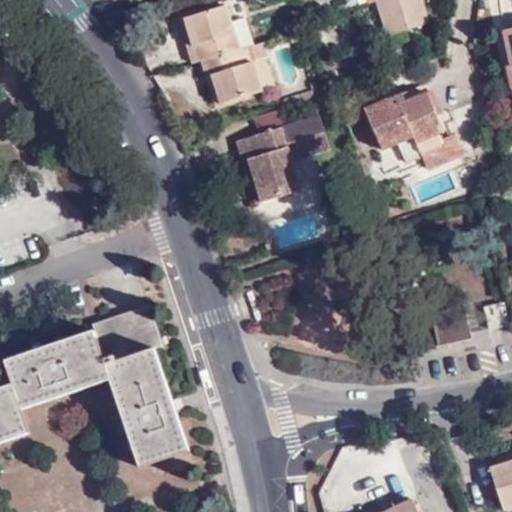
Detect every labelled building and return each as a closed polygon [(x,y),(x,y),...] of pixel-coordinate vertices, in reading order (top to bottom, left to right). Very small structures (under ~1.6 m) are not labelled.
[(432,24),(423,0),(376,0),(377,3),(388,37),(391,37),(395,46),(410,41),(408,31),(432,24)] [(228,7),(185,19),(193,47),(188,48),(194,64),(201,62),(207,80),(214,78),(221,104),(262,92),(250,46),(239,50),(233,22),(228,7)] [(193,47),(185,19),(181,21),(188,48),(193,47)] [(245,19),(233,22),(239,50),(250,46),(253,45),(245,19)] [(214,78),(207,80),(216,106),(221,104),(214,78)] [(398,104),(394,98),(366,110),(383,149),(399,144),(406,162),(424,157),(423,154),(444,145),(443,141),(442,136),(447,134),(440,117),(436,107),(430,92),(408,101),(398,104)] [(404,94),(394,98),(398,104),(408,101),(404,94)] [(440,105),(436,107),(440,117),(444,116),(440,105)] [(251,159),(265,202),(303,190),(296,161),(332,150),(321,115),(240,141),(245,161),(251,159)] [(423,154),(424,157),(429,169),(462,155),(454,137),(443,141),(444,145),(423,154)] [(258,205),(265,202),(251,159),(245,161),(258,205)] [(511,186),(503,189),(505,198),(511,195),(511,186)] [(505,304),(486,307),(492,328),(509,325),(505,304)] [(150,306),(130,313),(143,353),(155,349),(164,346),(150,306)] [(467,307),(434,314),(441,345),(473,338),(467,307)] [(143,353),(130,313),(93,326),(95,332),(107,365),(143,353)] [(107,365),(95,332),(7,361),(15,385),(23,410),(112,380),(107,365)] [(155,349),(143,353),(107,365),(112,380),(141,468),(190,451),(155,349)] [(23,410),(15,385),(0,389),(0,445),(31,435),(23,410)] [(511,507),(511,462),(492,468),(505,510),(511,507)] [(399,510),(395,511),(419,511),(414,500),(398,508),(399,510)]
